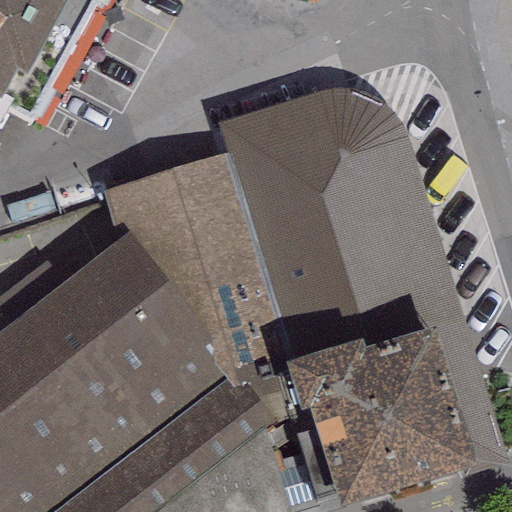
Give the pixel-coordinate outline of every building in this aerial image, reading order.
[(105,0),(0,0),(0,136),(8,121),(32,134),(105,0)] [(347,97),(333,95),(217,130),(226,157),(285,376),(293,374),(428,332),(473,477),(506,466),(412,159),(403,133),(394,116),(374,106),(347,97)] [(226,157),(101,198),(119,248),(126,242),(226,377),(220,381),(236,396),(285,376),(226,157)] [(226,377),(126,242),(119,248),(0,338),(0,511),(58,511),(220,381),(226,377)] [(359,511),(473,477),(428,332),(293,374),(334,505),(336,511),(359,511)] [(236,396),(220,381),(58,511),(315,511),(334,505),(293,374),(285,376),(236,396)]
